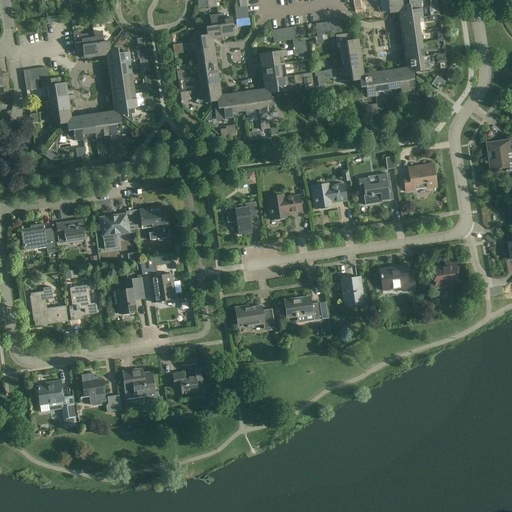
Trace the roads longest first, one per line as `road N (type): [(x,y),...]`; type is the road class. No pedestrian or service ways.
road 1 (residential): [(462,229),(455,125),(481,90),(484,68),(473,0)]
road 2 (residential): [(250,266),(462,229)]
road 3 (residential): [(167,341),(21,360),(8,311)]
road 4 (residential): [(0,210),(139,188)]
